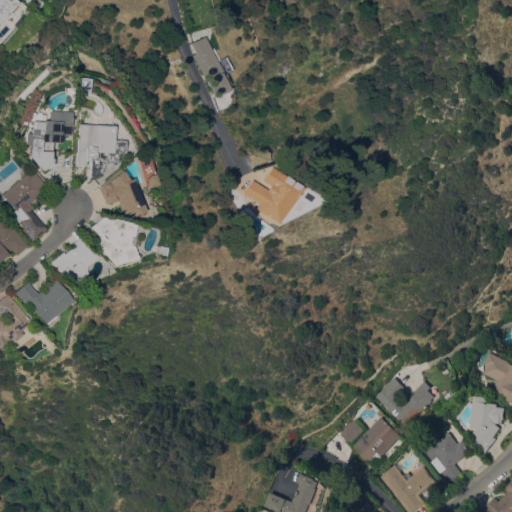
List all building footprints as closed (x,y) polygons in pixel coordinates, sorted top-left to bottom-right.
[(0,0),(17,0),(21,3),(0,26),(0,0)] [(221,72),(219,73),(228,90),(214,97),(192,55),(195,53),(190,43),(203,36),(221,72)] [(68,111),(67,135),(57,134),(57,141),(51,141),(50,165),(39,171),(31,162),(32,151),(27,151),(27,143),(21,143),(22,133),(27,133),(28,120),(31,120),(31,111),(45,112),(45,110),(68,111)] [(99,164),(99,171),(96,171),(96,173),(94,173),(94,175),(86,175),(87,161),(82,160),(82,165),(71,164),(74,122),(111,125),(111,139),(123,140),(121,157),(114,156),(113,165),(99,164)] [(299,187),(276,223),(254,208),(257,203),(241,193),(250,179),(265,189),(267,186),(259,180),(268,166),(299,187)] [(0,192),(28,168),(43,186),(41,187),(42,189),(25,203),(27,205),(29,204),(30,206),(26,209),(42,228),(26,242),(16,230),(19,227),(14,221),(13,222),(6,214),(11,209),(0,196),(0,192)] [(141,211),(137,212),(138,214),(133,216),(132,214),(129,216),(127,212),(124,213),(123,212),(118,214),(113,200),(102,204),(94,187),(117,168),(126,179),(129,178),(141,211)] [(155,184),(144,187),(143,182),(144,177),(147,174),(152,173),(155,184)] [(108,265),(89,241),(94,237),(86,226),(99,215),(132,223),(129,236),(128,245),(132,257),(108,265)] [(0,216),(24,245),(12,255),(8,251),(0,257),(0,216)] [(93,256),(79,268),(83,273),(66,288),(44,262),(77,235),(93,256)] [(22,306),(10,292),(23,281),(33,293),(35,291),(37,292),(53,279),(69,300),(51,314),(52,315),(42,323),(42,322),(41,323),(25,304),(22,306)] [(28,321),(17,330),(20,333),(11,340),(9,337),(3,341),(5,343),(0,346),(0,321),(3,319),(0,315),(0,296),(4,293),(28,321)] [(496,378),(482,372),(486,364),(483,363),(489,351),(511,362),(511,363),(511,402),(506,399),(507,396),(491,388),(496,378)] [(440,407),(433,400),(425,409),(424,408),(406,426),(375,396),(394,376),(405,387),(397,395),(403,401),(423,380),(424,382),(426,380),(431,384),(434,381),(450,396),(440,407)] [(473,396),(488,398),(488,402),(498,403),(497,406),(505,407),(504,419),(502,419),(502,422),(500,422),(500,423),(495,423),(501,427),(493,436),(496,439),(484,452),(473,443),(477,439),(471,434),(475,430),(475,428),(470,427),(473,396)] [(381,416),(402,436),(383,456),(385,458),(376,468),(371,463),(370,463),(352,446),(354,444),(351,441),(353,438),(343,429),(344,428),(342,426),(349,419),(351,421),(353,418),(354,419),(357,417),(369,429),(381,416)] [(448,431),(458,443),(462,439),(470,449),(466,452),(467,453),(460,458),(461,459),(455,463),(462,472),(449,482),(440,471),(439,473),(430,461),(432,460),(424,450),(421,453),(415,445),(420,441),(426,448),(448,431)] [(403,475),(408,471),(411,475),(424,465),(436,480),(419,493),(425,501),(412,511),(408,511),(380,475),(394,464),(403,475)] [(311,504),(310,503),(306,511),(279,511),(264,505),(270,491),(292,501),(294,496),(295,497),(301,483),(297,482),(298,480),(297,479),(299,476),(300,476),(301,472),(315,478),(314,479),(319,481),(317,487),(318,488),(311,504)] [(511,511),(489,511),(484,507),(495,496),(498,500),(508,491),(505,487),(511,480),(511,511)]
